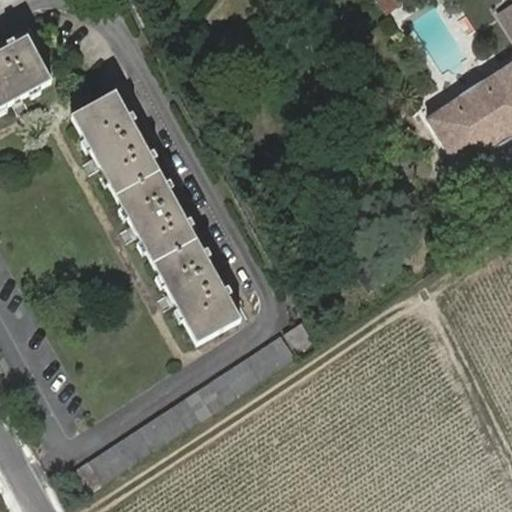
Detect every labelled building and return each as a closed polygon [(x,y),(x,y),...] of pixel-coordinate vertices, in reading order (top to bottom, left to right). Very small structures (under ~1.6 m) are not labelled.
[(400,0),(381,0),(389,11),(403,2),(400,0)] [(511,6),(497,16),(511,39),(511,6)] [(27,42),(0,56),(0,113),(51,85),(27,42)] [(511,66),(427,120),(427,123),(458,174),(511,140),(511,66)] [(71,121),(196,348),(240,323),(115,97),(71,121)] [(369,270),(357,278),(370,297),(381,289),(369,270)] [(312,343),(301,326),(284,337),(295,356),(312,343)] [(298,365),(282,339),(76,470),(92,496),(298,365)]
